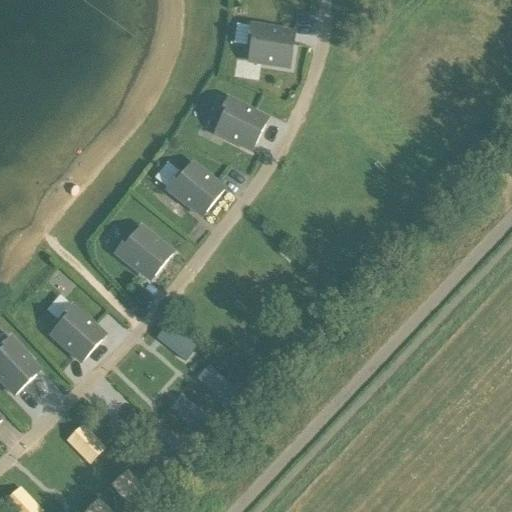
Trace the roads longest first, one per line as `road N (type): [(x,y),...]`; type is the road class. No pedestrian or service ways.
road 1 (unclassified): [(0,474),(147,329),(287,145),(329,48),(326,0)]
road 2 (unclassified): [(511,204),(231,511)]
